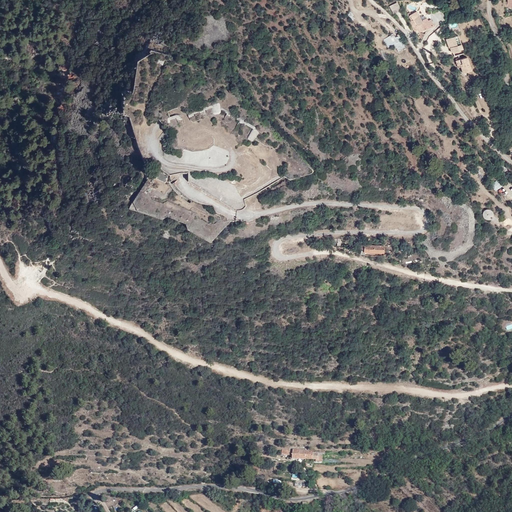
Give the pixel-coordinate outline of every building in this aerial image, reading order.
[(418,24),(436,16),(432,10),(430,10),(428,9),(424,11),(418,2),(412,5),(414,10),(412,11),(418,24)] [(455,38),(452,39),(453,44),(465,40),(460,25),(451,28),(455,38)] [(384,40),(387,48),(394,45),(397,51),(405,48),(399,34),(384,40)] [(463,54),(465,64),(473,61),(468,47),(458,51),(459,56),(463,54)] [(218,102),(209,103),(209,107),(210,111),(212,113),(218,113),(220,111),(218,102)] [(254,139),(259,131),(253,128),(247,137),(252,142),(254,139)] [(167,177),(158,173),(155,178),(164,183),(167,177)] [(497,180),(491,185),(496,191),(502,186),(497,180)] [(131,203),(130,210),(138,211),(140,204),(131,203)] [(491,220),(492,211),(485,210),(484,220),(491,220)] [(304,455),(304,449),(292,449),(292,458),(304,458),(304,455)] [(312,449),(304,449),(304,458),(312,458),(321,458),(321,457),(325,457),(326,453),(312,453),(312,449)]
